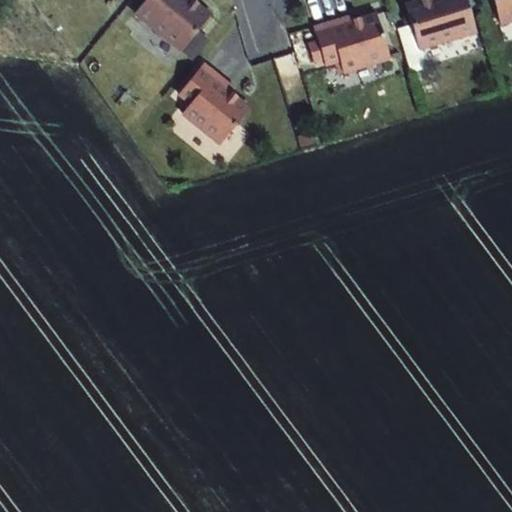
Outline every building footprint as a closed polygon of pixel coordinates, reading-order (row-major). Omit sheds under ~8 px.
[(145,0),(133,16),(180,53),(208,17),(196,7),(197,6),(191,1),(189,0),(145,0)] [(405,6),(418,49),(476,32),(465,0),(420,0),(420,1),(405,6)] [(511,0),(492,0),(500,24),(511,20),(511,0)] [(313,27),(325,65),(340,60),(343,73),(390,58),(376,15),(361,20),(360,18),(353,20),(344,23),(343,18),(313,27)] [(203,65),(178,96),(190,105),(182,115),(220,145),(248,110),(235,100),(236,98),(230,94),(224,88),(227,84),(203,65)] [(234,90),(227,84),(224,88),(230,94),(234,90)]
